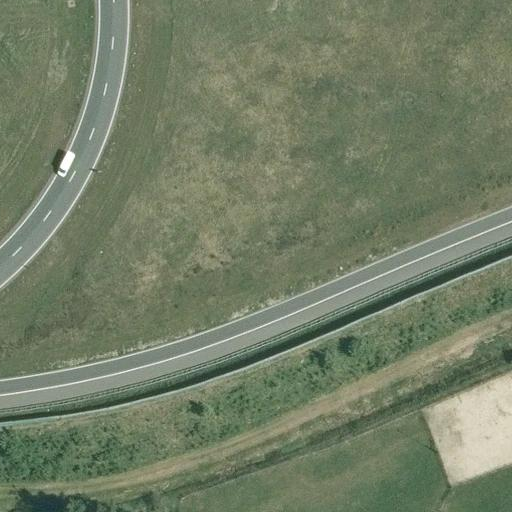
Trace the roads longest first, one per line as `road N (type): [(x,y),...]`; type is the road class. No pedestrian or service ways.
road 1 (motorway): [(0,388),(179,349),(511,214)]
road 2 (motorway): [(113,0),(107,81),(80,160),(46,216),(0,268)]
